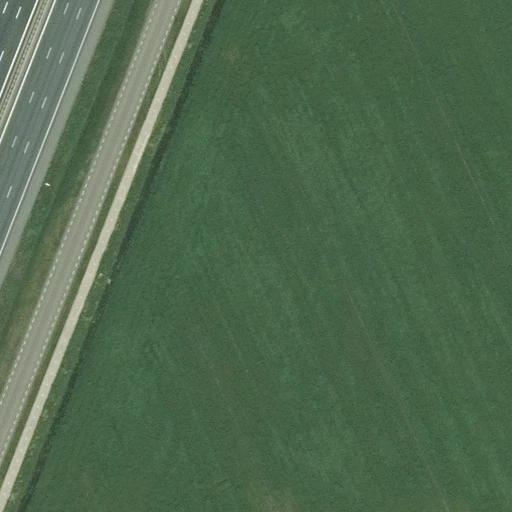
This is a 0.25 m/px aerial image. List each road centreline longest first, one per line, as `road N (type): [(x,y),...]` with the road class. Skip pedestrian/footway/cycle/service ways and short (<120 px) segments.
road 1 (unclassified): [(0,434),(169,0)]
road 2 (motorway): [(0,202),(78,0)]
